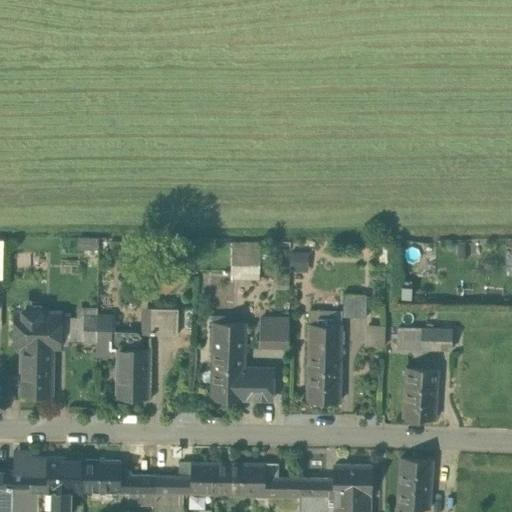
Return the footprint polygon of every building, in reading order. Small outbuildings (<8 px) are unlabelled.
[(229,238),(230,275),(270,275),(270,252),(254,252),(255,238),(229,238)] [(307,269),(306,249),(290,250),(291,270),(307,269)] [(168,293),(182,278),(161,259),(147,275),(168,293)] [(366,294),(343,294),(342,317),(366,317),(366,294)] [(178,308),(150,308),(149,334),(177,334),(178,308)] [(59,311),(15,310),(14,348),(20,348),(21,348),(21,346),(53,347),(53,348),(58,348),(59,316),(59,314),(59,311)] [(341,313),(308,312),(308,324),(341,325),(341,313)] [(97,315),(83,315),(83,317),(83,341),(96,342),(97,315)] [(111,316),(97,315),(96,342),(96,355),(111,356),(111,349),(111,342),(110,342),(111,331),(111,316)] [(83,317),(59,316),(58,348),(68,348),(68,341),(83,341),(83,317)] [(289,318),(260,318),(260,346),(288,347),(289,318)] [(246,323),(212,322),(210,398),(243,399),(244,384),(246,323)] [(341,325),(308,324),(307,352),(341,353),(341,325)] [(421,328),(397,327),(397,347),(421,348),(421,328)] [(451,329),(421,328),(421,348),(451,349),(451,329)] [(136,332),(111,331),(110,342),(111,342),(111,349),(116,349),(116,347),(141,348),(141,336),(141,335),(140,336),(136,332)] [(53,347),(21,346),(21,348),(20,348),(19,395),(52,395),(53,348),(53,347)] [(141,348),(116,347),(116,349),(115,397),(148,397),(150,348),(141,348)] [(341,353),(307,352),(306,400),(340,401),(341,353)] [(272,368),(252,367),(251,384),(244,384),(243,399),(271,400),(272,368)] [(437,370),(405,368),(402,416),(434,418),(437,370)] [(432,459),(399,457),(396,506),(415,507),(429,508),(432,459)] [(83,459),(29,458),(29,472),(23,472),(23,489),(38,489),(38,490),(52,490),(50,511),(51,511),(52,511),(69,511),(68,511),(69,511),(71,490),(83,491),(83,490),(84,460),(83,460),(83,459)] [(119,460),(84,460),(83,490),(119,491),(119,474),(119,460)] [(191,461),(180,461),(180,476),(181,476),(181,481),(191,481),(191,461)] [(228,462),(191,461),(191,481),(191,492),(191,493),(199,493),(199,494),(210,494),(210,493),(227,493),(228,462)] [(264,462),(228,462),(227,493),(263,493),(264,482),(264,462)] [(278,462),(264,462),(264,482),(274,482),(274,477),(277,477),(278,462)] [(371,465),(334,464),(334,476),(333,495),(334,495),(370,495),(371,465)] [(0,471),(0,488),(11,489),(11,473),(0,471)] [(23,472),(12,472),(11,473),(11,489),(23,489),(23,472)] [(156,475),(119,474),(119,491),(155,491),(156,475)] [(180,476),(156,475),(155,491),(191,492),(191,481),(181,481),(181,476),(180,476)] [(323,478),(300,478),(299,494),(333,495),(334,476),(323,475),(323,478)] [(277,477),(274,477),(274,482),(264,482),(263,493),(299,494),(300,478),(277,477)] [(10,511),(11,489),(0,488),(0,511),(9,511),(10,511)] [(23,489),(11,489),(10,511),(37,511),(38,490),(38,489),(23,489)] [(191,492),(155,491),(155,505),(155,510),(180,511),(180,492),(191,493),(191,492)] [(299,494),(298,511),(333,511),(334,495),(333,495),(299,494)] [(369,511),(370,495),(334,495),(333,511),(369,511)]
